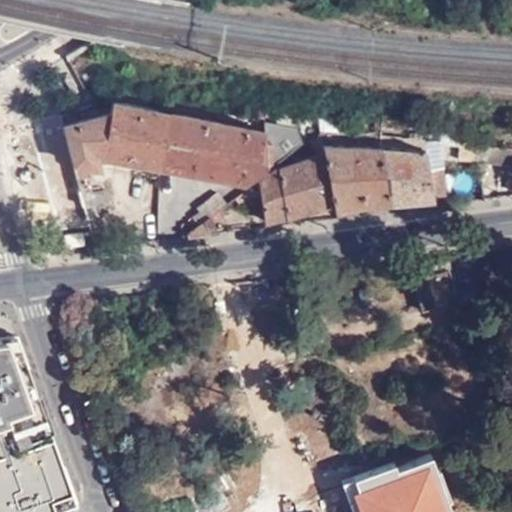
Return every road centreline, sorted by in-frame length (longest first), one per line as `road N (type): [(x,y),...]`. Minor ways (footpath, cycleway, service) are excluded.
road 1 (primary): [(19,282),(511,222)]
road 2 (residential): [(19,282),(110,511)]
